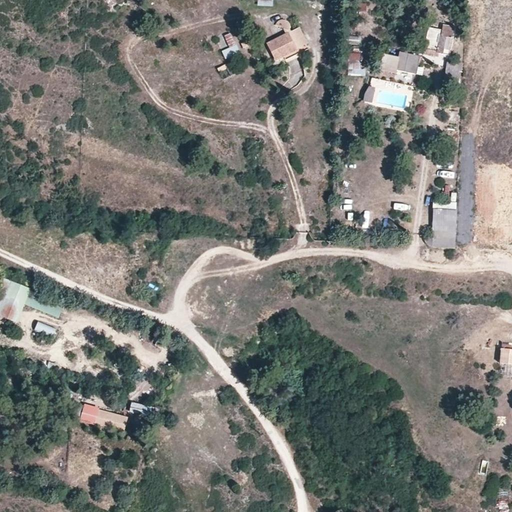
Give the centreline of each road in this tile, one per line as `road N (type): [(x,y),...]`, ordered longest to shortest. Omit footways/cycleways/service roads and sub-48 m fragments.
road 1 (unclassified): [(180,317),(200,265),(233,253),(319,249),(427,264),(511,263)]
road 2 (unclassified): [(303,511),(296,479),(260,411),(180,317)]
road 3 (unclassified): [(0,257),(95,297),(180,317)]
